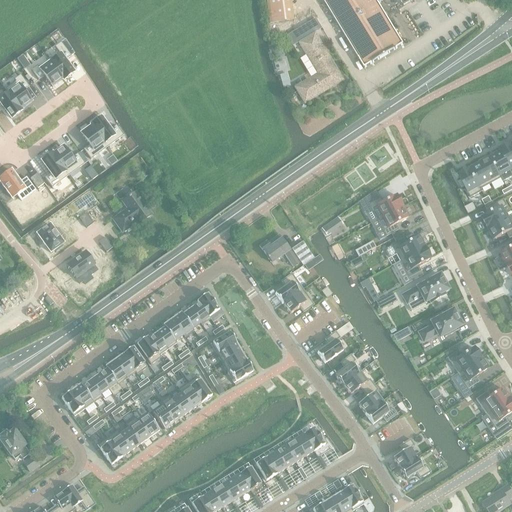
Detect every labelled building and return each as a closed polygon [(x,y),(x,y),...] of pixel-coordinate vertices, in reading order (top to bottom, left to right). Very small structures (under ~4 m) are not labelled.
[(295,21),(292,0),(266,0),(270,24),(295,21)] [(323,0),(364,69),(403,45),(386,16),(411,0),(323,0)] [(65,40),(61,43),(71,57),(74,54),(65,40)] [(59,53),(48,61),(62,80),(63,81),(74,73),(65,61),(71,57),(61,43),(54,48),(59,53)] [(341,78),(322,46),(307,55),(319,75),(297,88),(304,100),(341,78)] [(22,56),(17,60),(24,69),(29,66),(22,56)] [(37,66),(31,71),(38,81),(44,76),(52,88),(62,80),(48,61),(38,68),(37,66)] [(15,82),(5,90),(8,94),(8,93),(21,111),(31,103),(23,92),(29,87),(20,76),(14,80),(15,82)] [(0,108),(2,107),(11,119),(22,112),(21,111),(8,93),(8,94),(0,99),(0,108)] [(101,118),(90,126),(91,127),(107,148),(123,135),(116,126),(110,130),(101,118)] [(91,127),(81,134),(89,146),(83,150),(90,160),(107,148),(91,127)] [(500,151),(501,153),(501,152),(510,169),(511,167),(511,147),(511,145),(500,151)] [(63,147),(53,155),(68,176),(84,164),(77,154),(71,159),(63,147)] [(501,153),(490,158),(501,179),(503,182),(511,176),(511,171),(510,169),(501,152),(501,153)] [(52,154),(41,162),(50,174),(44,178),(52,188),(68,176),(53,155),(52,154)] [(490,158),(480,164),(491,184),(501,179),(490,158)] [(480,164),(469,170),(480,190),(481,190),(491,184),(480,164)] [(469,170),(458,176),(459,176),(461,181),(465,187),(465,188),(471,198),(481,192),(482,192),(481,190),(480,190),(469,170)] [(11,171),(0,179),(0,183),(12,199),(17,195),(21,202),(36,192),(26,179),(20,183),(11,171)] [(37,174),(30,179),(38,189),(44,184),(37,174)] [(152,215),(136,192),(122,202),(128,209),(113,220),(122,233),(137,222),(139,225),(152,215)] [(380,198),(369,204),(378,220),(402,207),(396,196),(383,203),(380,198)] [(495,212),(482,219),(488,229),(508,218),(503,208),(507,206),(503,200),(494,205),(492,202),(485,206),(487,210),(492,207),(495,212)] [(402,207),(378,220),(386,237),(398,230),(395,225),(408,218),(402,207)] [(86,214),(79,219),(87,229),(93,224),(86,214)] [(508,218),(488,229),(494,240),(507,233),(510,239),(511,237),(511,220),(510,217),(508,218)] [(338,218),(322,229),(326,236),(342,224),(338,218)] [(50,226),(37,235),(50,253),(55,250),(56,251),(63,247),(61,245),(63,244),(59,238),(62,236),(58,229),(54,232),(51,228),(50,226)] [(105,238),(99,243),(106,253),(113,248),(105,238)] [(386,249),(385,252),(388,257),(391,257),(396,255),(398,259),(400,262),(424,248),(418,238),(406,244),(403,239),(391,246),(386,249)] [(271,264),(284,255),(293,268),(299,264),(281,239),(270,247),(269,245),(262,250),(271,264)] [(291,249),(302,265),(312,258),(301,242),(291,249)] [(511,245),(511,248),(501,255),(507,266),(511,263),(511,242),(511,243),(511,245)] [(373,243),(365,247),(368,253),(376,248),(373,243)] [(424,248),(400,262),(403,267),(408,277),(411,283),(422,277),(420,272),(418,266),(430,259),(429,258),(430,255),(428,251),(425,250),(424,248)] [(85,253),(66,267),(76,279),(94,266),(85,253)] [(275,294),(275,295),(282,305),(303,290),(291,275),(281,282),(285,287),(275,294)] [(423,285),(403,296),(407,304),(411,312),(418,308),(419,308),(426,304),(426,302),(430,300),(431,302),(445,295),(443,293),(448,290),(445,284),(447,283),(443,275),(440,276),(440,275),(434,279),(434,278),(423,284),(423,285)] [(368,279),(360,284),(363,289),(365,288),(367,292),(373,288),(368,279)] [(303,290),(282,305),(283,305),(289,314),(290,315),(300,308),(303,313),(314,306),(303,290)] [(208,294),(197,302),(197,303),(198,304),(199,304),(209,318),(219,311),(219,310),(218,309),(216,306),(211,299),(208,295),(208,294)] [(377,295),(371,298),(374,303),(376,302),(380,300),(377,295)] [(386,307),(392,304),(387,296),(380,300),(376,302),(379,306),(384,303),(386,307)] [(198,304),(190,310),(200,322),(201,324),(200,324),(202,326),(211,320),(209,318),(199,304),(198,304)] [(183,315),(182,316),(192,330),(193,330),(200,324),(201,324),(200,322),(190,310),(183,315)] [(420,333),(419,333),(419,334),(423,341),(424,342),(429,339),(434,336),(435,336),(438,335),(439,337),(443,335),(445,338),(458,331),(457,328),(461,326),(453,311),(448,314),(447,314),(437,319),(437,320),(432,323),(433,326),(424,330),(424,331),(420,333)] [(181,314),(172,320),(184,336),(183,336),(185,338),(194,332),(193,330),(192,330),(182,316),(183,315),(181,313),(181,314)] [(163,326),(164,328),(165,328),(175,342),(183,336),(184,336),(172,320),(163,326)] [(394,326),(388,329),(391,335),(396,332),(394,326)] [(164,328),(156,334),(168,350),(177,344),(175,342),(165,328),(164,328)] [(407,329),(393,336),(396,342),(411,335),(407,329)] [(210,345),(216,355),(236,343),(230,333),(210,345)] [(318,353),(317,354),(325,364),(330,360),(331,360),(337,356),(337,355),(342,351),(342,352),(343,351),(336,341),(340,338),(335,333),(325,340),(329,345),(318,353)] [(148,340),(160,356),(168,350),(156,334),(148,340)] [(147,338),(136,345),(137,346),(147,360),(151,365),(161,358),(160,356),(148,340),(147,338)] [(236,343),(216,355),(222,364),(241,353),(236,343)] [(455,347),(445,354),(457,374),(481,359),(474,348),(462,356),(455,347)] [(133,348),(123,355),(136,373),(135,373),(137,375),(147,368),(133,348)] [(241,353),(222,364),(227,373),(247,362),(241,353)] [(123,355),(114,361),(127,379),(135,373),(136,373),(123,355)] [(335,376),(342,386),(352,378),(360,372),(353,363),(355,361),(350,356),(340,363),(344,369),(335,376)] [(458,374),(451,379),(460,393),(465,400),(471,395),(468,390),(479,382),(475,377),(488,369),(487,368),(487,364),(485,361),(481,360),(481,359),(457,374),(458,374)] [(105,368),(106,370),(107,370),(117,384),(116,384),(118,386),(127,379),(114,361),(105,368),(105,367),(105,368)] [(253,372),(247,362),(227,373),(233,384),(241,379),(241,380),(248,376),(248,375),(253,372)] [(106,370),(98,375),(109,390),(116,384),(117,384),(107,370),(106,370)] [(352,378),(342,386),(343,387),(343,386),(350,396),(360,388),(363,393),(373,385),(369,380),(367,382),(360,372),(352,378)] [(98,375),(90,381),(100,396),(101,395),(109,390),(98,375)] [(197,376),(187,384),(201,404),(212,396),(197,376)] [(82,387),(93,404),(102,398),(102,397),(101,395),(100,396),(90,381),(82,387)] [(187,384),(178,390),(192,410),(201,404),(187,384)] [(80,385),(72,392),(85,410),(93,404),(82,387),(81,385),(80,385)] [(367,398),(358,405),(358,406),(365,415),(375,408),(381,403),(374,394),(378,391),(373,385),(363,393),(367,398)] [(487,393),(476,400),(486,415),(509,399),(502,389),(490,397),(487,393)] [(169,397),(183,417),(192,410),(178,390),(169,397)] [(144,396),(139,399),(141,402),(145,400),(149,399),(153,396),(150,391),(144,396)] [(72,392),(61,399),(62,400),(65,404),(64,404),(69,411),(70,410),(74,417),(85,410),(72,392)] [(169,397),(159,404),(174,424),(183,417),(169,397)] [(511,403),(509,399),(486,415),(497,430),(508,423),(504,418),(511,412),(511,403)] [(375,408),(365,415),(373,425),(382,418),(386,423),(396,415),(392,409),(390,411),(383,401),(381,403),(375,408)] [(401,402),(396,406),(403,416),(404,416),(408,413),(401,402)] [(164,431),(174,424),(159,404),(160,406),(151,412),(164,431)] [(135,418),(149,439),(159,432),(148,415),(138,422),(135,418)] [(126,425),(140,445),(149,439),(135,418),(126,425)] [(117,431),(117,432),(131,452),(140,445),(126,425),(125,425),(128,429),(120,435),(117,431)] [(314,428),(304,435),(315,452),(325,445),(324,445),(322,440),(318,433),(317,434),(315,429),(314,428)] [(0,439),(1,440),(0,440),(0,442),(11,457),(11,456),(14,461),(20,457),(22,460),(30,455),(24,447),(25,446),(14,430),(7,435),(5,433),(0,437),(0,439)] [(107,438),(122,458),(131,452),(117,432),(107,438)] [(295,440),(295,441),(305,458),(315,452),(304,435),(295,440)] [(111,466),(122,458),(107,438),(97,446),(103,454),(102,454),(107,460),(108,460),(111,466)] [(294,438),(284,445),(295,464),(305,458),(295,441),(295,440),(294,438)] [(402,453),(392,459),(399,470),(416,459),(409,449),(413,447),(409,441),(398,447),(402,453)] [(284,445),(273,451),(275,453),(286,469),(295,464),(284,445)] [(275,453),(266,458),(276,475),(286,469),(275,453)] [(32,456),(22,464),(30,473),(40,466),(32,456)] [(266,458),(256,465),(266,481),(266,482),(276,475),(266,458)] [(416,459),(399,470),(405,480),(415,474),(419,480),(429,473),(426,467),(422,469),(416,459)] [(251,468),(240,475),(250,491),(261,485),(261,484),(251,468)] [(240,475),(230,480),(241,497),(250,491),(240,475)] [(230,480),(221,486),(231,503),(241,497),(230,480)] [(72,486),(62,492),(75,510),(74,508),(81,503),(86,511),(95,505),(85,490),(78,495),(72,486),(72,485),(72,486)] [(221,486),(212,492),(222,509),(231,503),(221,486)] [(352,486),(342,492),(352,509),(351,510),(352,511),(364,505),(359,498),(360,498),(355,491),(352,487),(352,486)] [(483,504),(488,511),(500,511),(511,505),(508,501),(511,497),(511,492),(508,486),(494,495),(495,496),(483,504)] [(59,508),(53,511),(52,511),(71,511),(75,510),(62,492),(54,498),(53,498),(59,508)] [(202,498),(210,511),(217,511),(222,509),(212,492),(202,498)] [(342,492),(332,498),(340,511),(347,511),(351,510),(352,509),(342,492)] [(201,496),(190,502),(196,511),(210,511),(202,498),(201,496)] [(340,511),(332,498),(323,504),(327,511),(340,511)]
